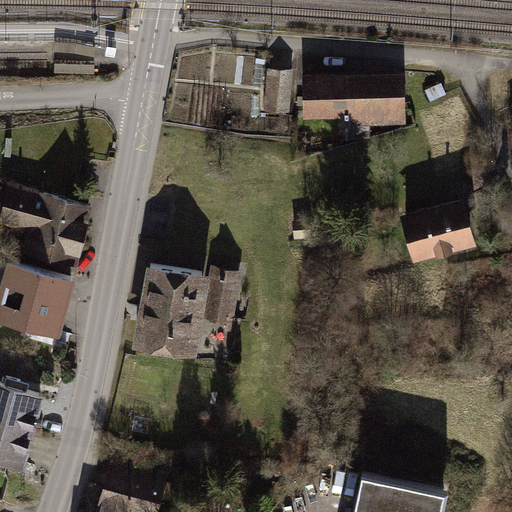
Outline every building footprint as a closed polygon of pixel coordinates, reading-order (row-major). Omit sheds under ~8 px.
[(78,40),(56,39),(55,50),(76,51),(95,55),(97,44),(78,40)] [(107,52),(116,54),(118,44),(109,43),(107,52)] [(96,61),(55,60),(55,72),(96,73),(96,61)] [(286,70),(269,68),(264,109),(281,112),(286,70)] [(416,68),(309,72),(311,118),(354,116),(354,125),(418,122),(416,68)] [(102,207),(16,184),(6,221),(36,229),(30,251),(86,266),(102,207)] [(471,198),(408,213),(422,259),(483,243),(471,198)] [(88,276),(15,256),(0,309),(0,320),(70,340),(88,276)] [(213,274),(156,263),(140,348),(204,360),(211,322),(234,326),(244,272),(215,266),(213,274)] [(55,397),(0,380),(0,461),(33,471),(55,397)] [(169,511),(179,472),(114,456),(101,510),(109,511),(169,511)] [(459,511),(464,491),(378,471),(368,511),(459,511)]
